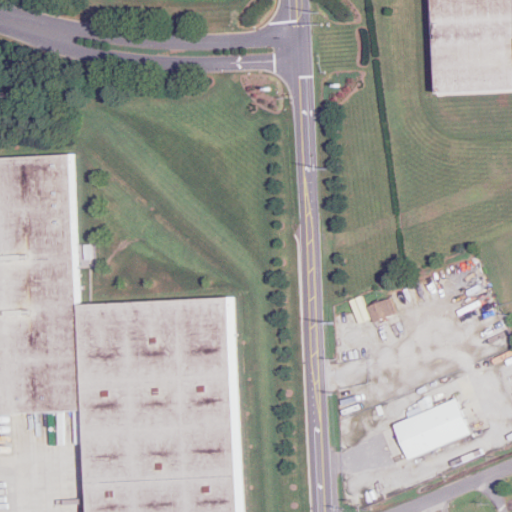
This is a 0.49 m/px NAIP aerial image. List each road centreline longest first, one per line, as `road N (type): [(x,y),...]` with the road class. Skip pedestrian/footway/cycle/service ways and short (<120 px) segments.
road 1 (tertiary): [(325,511),(299,0)]
road 2 (residential): [(302,47),(117,43),(0,16)]
road 3 (residential): [(400,511),(511,464)]
